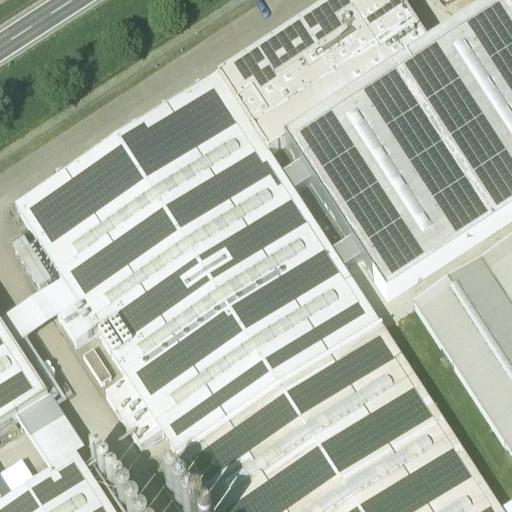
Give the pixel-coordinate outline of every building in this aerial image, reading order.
[(343,0),(219,81),(218,81),(15,213),(64,287),(43,301),(76,351),(97,337),(178,462),(380,332),(267,157),(269,159),(284,148),(431,53),(407,15),(394,23),(381,5),(388,0),(343,0)] [(431,53),(284,148),(387,306),(511,224),(511,38),(494,12),(431,53)] [(511,248),(414,312),(511,463),(511,248)] [(0,435),(48,404),(0,330),(0,435)] [(178,462),(176,464),(177,465),(179,464),(209,511),(496,511),(381,333),(383,332),(382,330),(178,462)] [(109,511),(76,461),(1,510),(0,507),(0,511),(109,511)]
